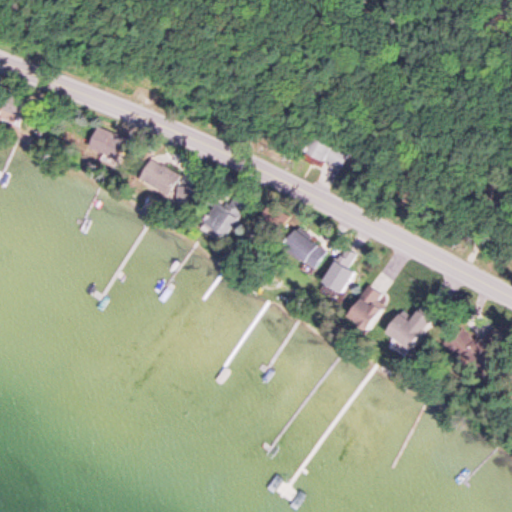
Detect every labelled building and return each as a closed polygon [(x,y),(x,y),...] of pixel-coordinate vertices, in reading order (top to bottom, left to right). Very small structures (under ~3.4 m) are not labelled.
[(322,162),(330,147),(312,137),(304,152),(322,162)] [(140,182),(171,198),(181,177),(151,161),(140,182)] [(242,221),(220,204),(202,228),(224,245),(242,221)] [(289,218),(270,207),(259,224),(278,236),(289,218)] [(285,249),(317,270),(329,253),(297,231),(285,249)] [(325,285),(344,296),(357,274),(337,263),(325,285)] [(381,303),(385,299),(373,288),(350,314),(368,331),(388,308),(381,303)] [(387,334),(394,340),(389,346),(405,359),(426,334),(403,314),(387,334)]
